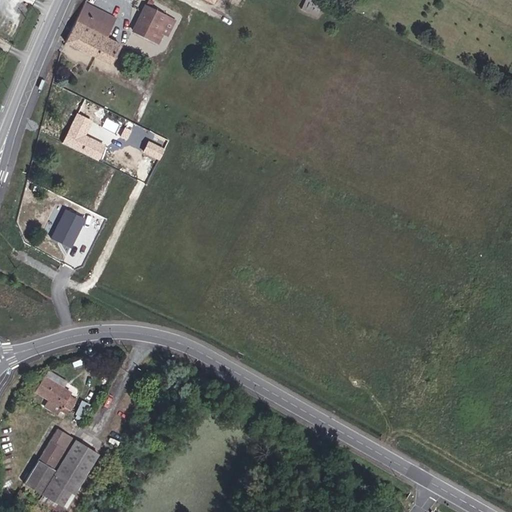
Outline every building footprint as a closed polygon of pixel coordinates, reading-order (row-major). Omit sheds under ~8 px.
[(112,12),(87,0),(78,0),(77,4),(108,19),(112,12)] [(169,12),(142,0),(132,24),(158,37),(169,12)] [(319,14),(323,0),(321,0),(304,0),(302,10),(319,14)] [(77,4),(62,35),(107,58),(119,36),(103,28),(108,19),(77,4)] [(79,133),(87,118),(77,114),(64,141),(93,155),(99,143),(79,133)] [(148,139),(143,151),(160,158),(165,146),(148,139)] [(67,243),(81,214),(66,207),(52,236),(67,243)] [(61,406),(60,409),(67,413),(76,399),(68,395),(70,391),(44,376),(36,391),(48,398),(61,406)] [(57,413),(60,409),(61,406),(48,398),(45,405),(57,413)] [(74,440),(74,439),(56,429),(24,482),(42,493),(55,470),(51,468),(63,448),(67,450),(74,440)] [(97,454),(74,440),(67,450),(55,470),(42,493),(65,507),(97,454)] [(55,470),(67,450),(63,448),(51,468),(55,470)] [(18,503),(24,492),(20,489),(13,500),(18,503)]
